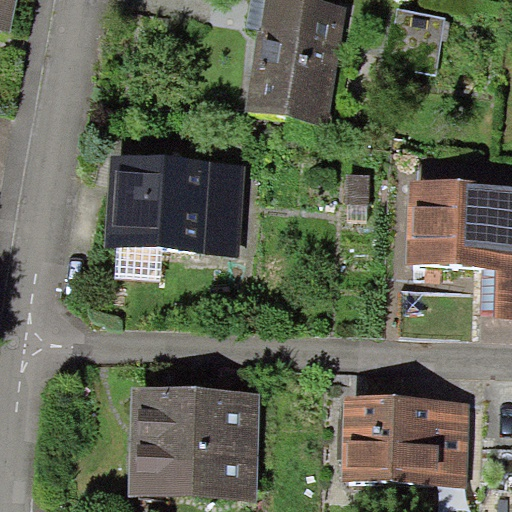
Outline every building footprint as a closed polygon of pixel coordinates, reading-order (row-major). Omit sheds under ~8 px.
[(350,13),(269,0),(268,0),(250,112),(331,126),(350,13)] [(448,23),(404,17),(397,70),(441,76),(448,23)] [(246,165),(117,157),(112,248),(241,255),(246,165)] [(511,183),(412,182),(410,270),(496,272),(495,316),(511,315),(511,183)] [(262,395),(133,392),(130,501),(259,504),(262,395)] [(474,413),(353,414),(354,497),(475,496),(474,413)]
